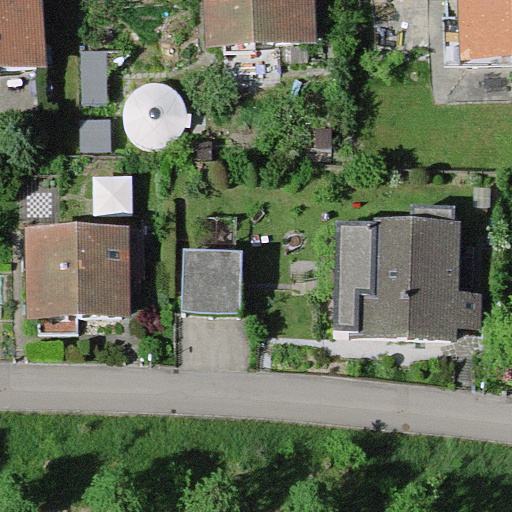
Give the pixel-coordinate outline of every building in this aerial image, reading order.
[(38,0),(0,0),(0,70),(43,68),(38,0)] [(299,0),(198,0),(199,47),(300,47),(299,0)] [(511,0),(460,0),(462,48),(511,46),(511,0)] [(452,215),(363,215),(362,336),(452,336),(452,215)] [(134,228),(36,228),(36,314),(134,315),(134,228)] [(184,316),(245,319),(247,258),(186,255),(184,316)]
